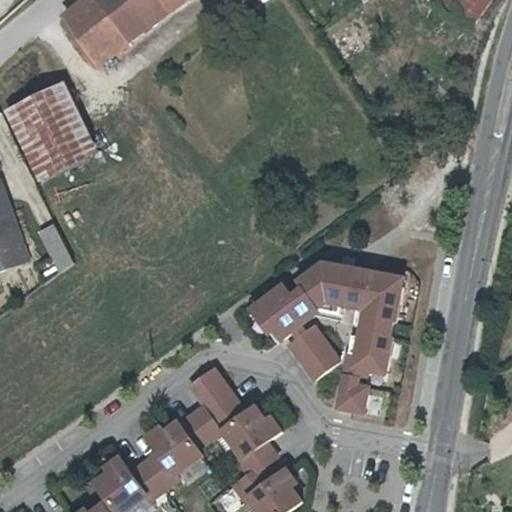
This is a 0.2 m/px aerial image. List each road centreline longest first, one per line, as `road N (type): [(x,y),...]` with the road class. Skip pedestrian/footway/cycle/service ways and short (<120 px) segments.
road 1 (residential): [(438,468),(323,444),(265,378),(190,365),(0,498)]
road 2 (secondary): [(511,56),(438,468)]
